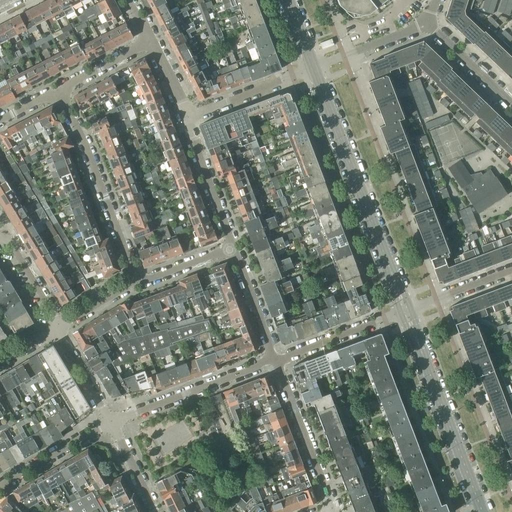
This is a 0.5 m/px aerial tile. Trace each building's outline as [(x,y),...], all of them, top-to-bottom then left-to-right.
[(48,0),(46,1),(53,16),(55,21),(65,16),(57,0),(48,0)] [(57,0),(65,16),(74,11),(72,7),(68,0),(57,0)] [(90,0),(94,6),(85,10),(82,12),(83,14),(87,21),(88,20),(93,17),(102,13),(116,5),(113,0),(90,0)] [(140,0),(143,5),(146,10),(151,7),(152,9),(170,0),(140,0)] [(170,0),(152,9),(156,16),(169,10),(167,5),(173,3),(171,0),(170,0)] [(254,0),(232,0),(223,4),(225,10),(237,5),(239,9),(255,3),(254,0)] [(370,14),(387,0),(336,0),(339,6),(345,11),(361,16),(370,14)] [(463,0),(450,0),(449,5),(467,10),(468,10),(470,10),(472,3),(463,0)] [(484,0),(481,10),(492,14),(496,0),(484,0)] [(511,6),(511,0),(501,0),(498,12),(509,16),(511,6)] [(37,6),(44,21),(53,16),(46,1),(37,6)] [(228,18),(230,24),(259,13),(255,3),(239,9),(241,14),(228,18)] [(102,13),(106,22),(107,23),(112,20),(114,18),(121,15),(116,5),(102,13)] [(445,18),(452,25),(461,15),(468,14),(468,10),(467,10),(449,5),(445,18)] [(28,11),(35,25),(44,21),(37,6),(28,11)] [(156,16),(160,24),(186,11),(189,10),(187,6),(171,14),(169,10),(156,16)] [(204,21),(205,21),(209,18),(207,14),(208,13),(206,9),(202,11),(202,12),(200,13),(204,21)] [(19,16),(26,30),(35,25),(28,11),(19,16)] [(160,24),(164,32),(177,25),(183,22),(181,19),(189,15),(186,11),(160,24)] [(245,25),(247,29),(263,23),(259,13),(230,24),(233,30),(245,25)] [(452,25),(459,32),(473,16),(470,13),(468,14),(461,15),(452,25)] [(77,17),(81,24),(83,23),(87,21),(83,14),(77,17)] [(10,20),(17,35),(26,30),(19,16),(10,20)] [(459,32),(466,38),(480,23),(473,16),(459,32)] [(1,25),(8,39),(17,35),(10,20),(1,25)] [(168,40),(193,27),(194,26),(192,22),(185,26),(183,22),(177,25),(164,32),(168,40)] [(125,23),(116,28),(123,43),(133,38),(125,23)] [(247,29),(252,42),(268,36),(263,23),(247,29)] [(473,45),(474,44),(488,28),(487,29),(480,23),(466,38),(473,45)] [(0,25),(0,43),(4,42),(7,47),(11,45),(8,39),(1,25),(0,25)] [(70,25),(60,30),(62,34),(67,31),(72,29),(70,25)] [(168,40),(172,47),(190,38),(188,34),(195,30),(193,27),(168,40)] [(207,29),(211,37),(216,34),(215,33),(213,27),(208,29),(207,29)] [(116,28),(107,33),(114,47),(123,43),(116,28)] [(474,44),(481,51),(496,35),(488,28),(474,44)] [(60,30),(51,34),(53,38),(58,36),(62,34),(60,30)] [(107,33),(97,37),(105,52),(114,47),(107,33)] [(51,34),(42,39),(44,43),(47,42),(52,39),(53,38),(51,34)] [(216,34),(211,37),(209,38),(212,46),(219,42),(216,34)] [(481,51),(488,57),(503,42),(496,35),(481,51)] [(176,55),(195,45),(197,44),(193,36),(190,38),(172,47),(176,55)] [(254,48),(258,59),(274,53),(268,36),(252,42),(239,46),(238,45),(231,47),(233,52),(240,49),(246,47),(247,51),(254,48)] [(97,37),(89,42),(96,57),(105,52),(97,37)] [(35,48),(40,45),(44,43),(42,39),(33,43),(35,48)] [(331,39),(320,43),(322,49),(333,45),(331,39)] [(423,41),(410,46),(416,61),(419,60),(421,62),(432,50),(423,41)] [(23,47),(26,53),(29,51),(35,48),(31,42),(23,47)] [(65,50),(60,52),(67,67),(76,62),(69,48),(66,42),(62,44),(65,50)] [(78,43),(87,61),(96,57),(89,42),(80,46),(78,43)] [(488,57),(495,64),(510,49),(503,42),(488,57)] [(78,43),(69,48),(76,62),(85,58),(87,61),(78,43)] [(176,55),(180,62),(193,56),(191,51),(196,49),(195,45),(176,55)] [(410,46),(401,50),(409,69),(415,67),(413,62),(416,61),(410,46)] [(495,64),(503,71),(511,61),(511,50),(510,49),(495,64)] [(401,50),(392,53),(398,68),(406,65),(408,70),(409,69),(401,50)] [(432,50),(421,62),(417,66),(423,72),(439,56),(432,50)] [(60,52),(51,57),(58,72),(67,67),(60,52)] [(18,57),(20,61),(28,57),(26,53),(22,55),(18,57)] [(245,64),(246,66),(252,80),(280,69),(274,53),(258,59),(245,64)] [(383,56),(384,58),(389,71),(391,70),(393,75),(400,73),(398,68),(392,53),(383,56)] [(180,62),(183,70),(202,60),(201,57),(195,60),(193,56),(180,62)] [(445,62),(439,56),(423,72),(430,78),(445,62)] [(20,61),(18,57),(17,57),(13,59),(8,62),(7,62),(9,66),(20,61)] [(51,57),(42,62),(49,77),(58,72),(51,57)] [(369,66),(374,80),(385,76),(387,72),(389,71),(384,58),(370,63),(369,65),(369,66)] [(128,67),(133,76),(149,68),(144,59),(128,67)] [(183,70),(188,78),(201,71),(205,69),(209,67),(205,59),(202,60),(183,70)] [(510,78),(511,79),(511,78),(511,61),(503,71),(510,78)] [(0,66),(0,71),(1,73),(10,68),(9,66),(7,62),(0,66)] [(42,62),(33,67),(40,81),(49,77),(42,62)] [(240,62),(236,63),(243,83),(252,80),(246,66),(242,68),(240,62)] [(451,69),(445,62),(430,78),(436,83),(435,85),(450,70),(451,69)] [(236,63),(228,66),(235,87),(243,83),(236,63)] [(223,68),(220,69),(228,89),(235,87),(228,66),(223,68)] [(11,70),(14,76),(22,91),(31,86),(24,71),(18,74),(15,67),(11,70)] [(33,67),(24,71),(31,86),(40,81),(33,67)] [(133,76),(138,86),(153,78),(151,74),(151,72),(149,68),(133,76)] [(192,87),(207,81),(205,78),(209,76),(205,69),(201,71),(188,78),(192,87)] [(214,78),(219,92),(228,89),(220,69),(216,70),(218,76),(214,78)] [(456,76),(450,70),(435,85),(441,91),(456,76)] [(111,77),(110,77),(110,78),(114,86),(121,83),(116,74),(111,76),(111,77)] [(14,76),(5,81),(15,99),(13,95),(22,91),(14,76)] [(368,82),(373,96),(392,89),(387,77),(385,76),(374,80),(368,82)] [(464,83),(456,76),(441,91),(449,98),(464,83)] [(105,81),(101,82),(108,97),(118,92),(117,91),(114,86),(110,78),(109,78),(108,78),(105,79),(105,81)] [(142,94),(158,87),(157,87),(158,86),(156,83),(155,82),(153,78),(138,86),(142,94)] [(210,80),(207,81),(192,87),(199,100),(219,92),(214,78),(210,79),(210,80)] [(408,83),(422,119),(433,115),(419,79),(408,83)] [(7,85),(0,88),(0,92),(6,104),(15,99),(5,81),(7,85)] [(96,84),(91,86),(100,102),(108,97),(101,82),(97,84),(96,84)] [(471,89),(464,83),(449,98),(456,105),(471,89)] [(87,90),(83,92),(91,107),(100,102),(91,86),(87,88),(87,90)] [(142,94),(146,103),(162,97),(160,93),(160,92),(159,89),(158,88),(158,87),(142,94)] [(373,96),(378,108),(397,101),(392,89),(373,96)] [(478,96),(471,89),(456,105),(463,111),(478,96)] [(91,107),(83,92),(79,94),(77,93),(75,95),(74,96),(73,97),(81,112),(91,107)] [(124,92),(119,95),(123,103),(128,100),(124,92)] [(289,92),(259,103),(264,115),(294,104),(289,92)] [(474,115),(476,117),(487,105),(478,96),(463,111),(470,118),(474,115)] [(146,103),(150,113),(165,107),(166,105),(165,102),(163,102),(162,97),(146,103)] [(378,108),(384,125),(403,118),(397,101),(378,108)] [(259,103),(243,109),(250,129),(251,128),(266,122),(264,115),(259,103)] [(123,104),(114,108),(116,113),(125,109),(123,104)] [(296,111),(294,104),(264,115),(266,122),(269,121),(296,111)] [(475,123),(482,129),(496,113),(487,105),(476,117),(479,119),(475,123)] [(52,107),(47,109),(44,111),(52,126),(55,124),(58,130),(62,128),(52,107)] [(150,113),(153,123),(169,117),(168,113),(168,111),(167,109),(165,108),(165,107),(150,113)] [(114,108),(105,113),(107,116),(116,113),(114,108)] [(129,119),(130,121),(134,119),(136,118),(132,109),(126,111),(128,116),(129,119)] [(243,109),(235,112),(248,144),(251,143),(256,141),(255,138),(253,133),(251,128),(250,129),(243,109)] [(48,128),(52,126),(44,111),(37,115),(47,136),(51,134),(48,128)] [(300,121),(296,111),(269,121),(271,124),(275,122),(276,124),(282,122),(284,127),(300,121)] [(208,148),(230,140),(237,137),(241,146),(248,144),(235,112),(199,126),(208,148)] [(482,129),(489,135),(503,120),(496,113),(482,129)] [(94,114),(85,118),(87,123),(89,123),(90,123),(98,120),(94,114)] [(49,138),(47,136),(37,115),(29,119),(37,134),(41,132),(45,140),(49,138)] [(424,124),(426,129),(449,120),(447,115),(424,124)] [(92,129),(94,133),(114,125),(109,127),(106,117),(98,120),(90,123),(90,124),(90,125),(91,128),(92,129)] [(153,123),(157,132),(173,126),(172,126),(173,124),(172,122),(170,121),(169,117),(153,123)] [(379,127),(384,141),(403,134),(398,121),(403,119),(403,118),(384,125),(379,127)] [(33,136),(37,134),(29,119),(22,122),(33,143),(36,141),(33,136)] [(130,121),(131,123),(135,134),(139,132),(134,119),(130,121)] [(489,135),(496,142),(510,127),(503,120),(489,135)] [(271,137),(273,143),(304,131),(300,121),(284,127),(286,132),(281,134),(271,137)] [(29,145),(33,143),(22,122),(15,126),(22,141),(26,140),(29,145)] [(102,140),(102,141),(118,135),(114,125),(94,133),(99,131),(100,135),(100,136),(101,139),(102,140)] [(25,147),(22,141),(15,126),(7,130),(18,151),(22,149),(25,147)] [(157,143),(161,142),(176,136),(175,132),(175,131),(174,128),(173,127),(173,126),(157,132),(159,138),(155,140),(157,143)] [(496,142),(502,148),(511,137),(511,128),(510,127),(496,142)] [(62,128),(58,130),(63,139),(67,137),(62,128)] [(14,153),(18,151),(7,130),(0,133),(0,135),(5,144),(8,149),(11,147),(14,153)] [(290,143),(291,147),(308,141),(304,131),(273,143),(275,148),(290,143)] [(389,154),(394,152),(408,146),(403,134),(384,141),(389,154)] [(104,146),(106,150),(121,144),(118,135),(102,141),(102,143),(103,146),(104,146)] [(161,142),(164,151),(180,145),(180,144),(179,141),(178,140),(176,136),(161,142)] [(50,154),(50,155),(66,148),(72,146),(67,137),(63,139),(60,141),(52,145),(53,148),(48,150),(49,154),(50,154)] [(511,137),(502,148),(509,155),(511,151),(511,137)] [(208,148),(211,156),(227,150),(226,146),(232,144),(230,140),(208,148)] [(279,158),(281,163),(311,151),(308,141),(291,147),(293,152),(289,154),(279,158)] [(3,157),(5,157),(9,154),(11,153),(8,149),(5,144),(0,146),(4,152),(1,153),(3,157)] [(109,159),(109,160),(125,154),(121,144),(106,150),(107,154),(107,155),(108,158),(109,159)] [(394,152),(397,160),(416,153),(413,144),(408,146),(394,152)] [(164,151),(168,161),(183,155),(182,151),(183,150),(181,147),(180,146),(180,145),(164,151)] [(211,156),(213,163),(236,155),(240,153),(239,149),(234,151),(233,147),(227,150),(211,156)] [(45,160),(47,164),(69,156),(66,148),(50,155),(51,158),(45,160)] [(297,162),(299,167),(315,161),(311,151),(281,163),(283,168),(297,162)] [(397,160),(400,169),(420,162),(416,153),(397,160)] [(9,154),(5,157),(8,162),(7,162),(9,166),(14,163),(9,154)] [(111,165),(113,169),(129,163),(125,154),(109,160),(110,160),(109,162),(110,165),(111,165)] [(168,161),(171,171),(187,165),(186,161),(186,159),(185,156),(184,156),(183,155),(168,161)] [(213,163),(216,171),(233,165),(239,163),(236,155),(213,163)] [(54,166),(56,170),(72,164),(69,156),(47,164),(49,168),(54,166)] [(286,178),(288,183),(319,171),(315,161),(299,167),(301,172),(297,174),(286,178)] [(495,178),(490,170),(482,175),(480,173),(470,176),(460,161),(448,169),(461,189),(462,188),(467,197),(478,214),(507,194),(495,178)] [(216,171),(219,179),(249,167),(248,164),(242,165),(241,162),(239,163),(233,165),(216,171)] [(400,169),(404,178),(423,171),(420,162),(400,169)] [(3,170),(8,179),(14,176),(20,172),(14,163),(9,166),(3,170)] [(116,178),(117,179),(132,173),(129,163),(113,169),(115,173),(114,175),(115,178),(116,178)] [(19,167),(23,174),(26,172),(29,171),(25,164),(18,167),(19,167)] [(50,172),(53,180),(75,171),(72,164),(56,170),(50,172)] [(171,171),(175,180),(191,174),(190,174),(191,172),(190,169),(189,169),(187,165),(171,171)] [(267,168),(267,169),(269,174),(275,172),(273,166),(267,168)] [(228,180),(230,183),(252,175),(250,171),(249,167),(219,179),(226,177),(227,179),(228,180)] [(61,182),(62,185),(78,179),(75,171),(53,180),(54,184),(61,182)] [(305,183),(307,187),(323,181),(319,171),(288,183),(290,188),(300,185),(305,183)] [(404,178),(407,187),(427,180),(423,171),(404,178)] [(27,182),(28,181),(31,180),(26,172),(23,174),(27,182)] [(119,184),(120,188),(136,182),(132,173),(117,179),(117,180),(116,181),(117,184),(119,184)] [(175,180),(179,190),(194,184),(193,180),(193,178),(192,176),(191,175),(191,174),(175,180)] [(231,189),(231,191),(249,185),(248,181),(253,179),(252,175),(230,183),(231,187),(231,189)] [(273,184),(275,188),(279,187),(275,176),(271,178),(272,181),(273,184)] [(28,181),(31,187),(32,189),(37,186),(34,179),(34,178),(32,180),(31,180),(28,181)] [(55,197),(81,187),(78,179),(62,185),(63,189),(57,191),(59,195),(55,197)] [(0,195),(11,189),(5,180),(0,183),(0,195)] [(407,187),(411,196),(430,189),(427,180),(407,187)] [(309,194),(311,198),(327,192),(323,181),(307,187),(294,192),(296,198),(309,194)] [(124,197),(124,198),(140,192),(136,182),(120,188),(122,192),(121,194),(122,197),(124,197)] [(179,190),(182,199),(198,193),(198,191),(197,188),(196,188),(194,184),(179,190)] [(234,195),(235,199),(258,190),(256,186),(250,189),(249,185),(231,191),(233,194),(234,195)] [(66,197),(68,201),(84,195),(81,187),(55,197),(56,201),(60,199),(66,197)] [(276,192),(277,194),(278,198),(283,196),(279,187),(275,188),(276,192)] [(0,203),(2,207),(16,198),(11,189),(0,195),(0,203)] [(411,196),(414,205),(433,198),(430,189),(411,196)] [(31,190),(27,192),(25,193),(28,199),(34,195),(31,190)] [(236,204),(237,207),(255,200),(253,196),(259,194),(258,190),(235,199),(237,203),(236,204)] [(126,203),(128,207),(143,201),(140,192),(124,198),(124,200),(125,203),(126,203)] [(299,207),(302,213),(331,202),(327,192),(311,198),(313,202),(299,207)] [(182,199),(186,209),(202,203),(200,199),(201,198),(200,195),(198,194),(198,193),(182,199)] [(40,203),(44,201),(40,194),(36,195),(40,203)] [(63,207),(65,211),(87,202),(84,195),(68,201),(69,205),(63,207)] [(4,212),(6,216),(21,207),(16,198),(2,207),(5,210),(4,212)] [(414,205),(417,213),(432,208),(437,206),(433,198),(414,205)] [(240,210),(241,214),(263,205),(262,201),(256,204),(255,200),(237,207),(238,210),(240,210)] [(40,203),(45,210),(49,208),(44,201),(40,203)] [(131,216),(131,217),(147,211),(143,201),(128,207),(129,211),(128,213),(130,216),(131,216)] [(72,213),(74,216),(90,210),(87,202),(65,211),(66,215),(72,213)] [(317,214),(319,218),(335,212),(331,202),(302,213),(304,219),(317,214)] [(186,209),(189,218),(205,212),(206,210),(204,207),(203,207),(202,203),(186,209)] [(242,219),(243,222),(260,215),(259,211),(265,209),(263,205),(241,214),(243,218),(242,219)] [(11,221),(13,224),(27,216),(21,207),(6,216),(9,221),(11,221)] [(41,207),(35,211),(41,220),(46,217),(41,207)] [(282,208),(286,217),(287,222),(288,224),(288,223),(291,223),(295,221),(294,216),(290,217),(286,207),(282,208)] [(470,207),(459,211),(467,234),(479,230),(470,207)] [(45,210),(49,217),(53,216),(49,208),(45,210)] [(413,215),(418,228),(437,221),(432,208),(417,213),(413,215)] [(69,223),(71,227),(93,218),(90,210),(74,216),(75,220),(69,223)] [(130,228),(150,220),(147,211),(131,217),(131,218),(131,219),(132,222),(133,222),(135,226),(130,228)] [(189,218),(193,228),(209,222),(207,218),(208,217),(207,214),(206,213),(205,212),(189,218)] [(306,235),(309,234),(339,223),(335,212),(319,218),(320,223),(307,228),(309,232),(306,233),(306,235)] [(244,222),(248,231),(275,221),(274,216),(262,220),(260,215),(243,222),(244,222)] [(14,230),(17,234),(32,225),(27,216),(13,224),(15,228),(14,230)] [(49,217),(53,225),(57,223),(53,216),(49,217)] [(248,231),(252,242),(268,236),(266,230),(277,226),(277,225),(287,222),(286,217),(281,219),(275,221),(248,231)] [(78,228),(80,232),(96,226),(93,218),(71,227),(72,230),(78,228)] [(150,220),(130,228),(132,232),(131,234),(132,237),(134,237),(134,238),(143,235),(149,232),(154,230),(150,220)] [(22,239),(24,242),(37,234),(46,229),(52,225),(49,221),(41,226),(35,230),(32,225),(17,234),(20,239),(22,239)] [(418,228),(423,242),(442,235),(437,221),(418,228)] [(193,228),(197,238),(213,231),(212,227),(210,226),(209,222),(193,228)] [(53,225),(57,232),(61,230),(57,223),(53,225)] [(325,235),(327,239),(343,233),(339,223),(309,234),(312,240),(325,235)] [(75,238),(77,242),(99,234),(96,226),(80,232),(81,236),(75,238)] [(161,228),(165,236),(173,257),(177,255),(178,256),(181,255),(182,253),(183,253),(179,244),(177,237),(171,239),(166,226),(161,228)] [(57,232),(62,239),(66,237),(61,230),(57,232)] [(176,234),(177,237),(179,244),(187,241),(183,231),(181,232),(176,234)] [(213,231),(197,238),(193,239),(195,243),(198,241),(200,247),(217,241),(213,231)] [(315,248),(317,254),(346,243),(343,233),(327,239),(318,242),(319,247),(315,248)] [(25,248),(28,252),(43,243),(37,234),(24,242),(26,246),(25,248)] [(84,244),(86,247),(108,239),(107,239),(102,241),(99,234),(77,242),(78,246),(84,244)] [(133,239),(135,244),(145,241),(143,235),(134,238),(133,239)] [(423,242),(428,255),(447,248),(442,235),(423,242)] [(163,242),(157,244),(163,260),(164,260),(165,261),(168,259),(169,258),(173,257),(165,236),(161,238),(163,242)] [(252,242),(256,252),(283,242),(281,237),(270,241),(268,236),(252,242)] [(62,239),(66,246),(70,244),(66,237),(62,239)] [(502,247),(498,248),(503,261),(511,258),(504,238),(499,240),(502,247)] [(87,251),(88,255),(110,247),(108,239),(86,247),(86,248),(91,246),(93,249),(87,251)] [(187,241),(179,244),(183,253),(184,253),(190,251),(187,241)] [(495,241),(491,243),(486,244),(494,265),(503,261),(498,248),(495,241)] [(256,252),(260,262),(276,256),(274,251),(285,247),(283,242),(256,252)] [(32,257),(34,260),(48,252),(43,243),(28,252),(31,257),(32,257)] [(62,243),(59,246),(64,254),(68,252),(62,243)] [(333,256),(334,260),(351,254),(346,243),(317,254),(320,260),(333,256)] [(66,246),(70,253),(74,252),(70,244),(66,246)] [(157,244),(148,248),(154,264),(158,262),(159,263),(162,262),(163,260),(157,244)] [(483,254),(480,255),(485,268),(494,265),(486,244),(480,247),(483,254)] [(96,257),(97,261),(113,255),(110,247),(88,255),(90,259),(96,257)] [(154,264),(148,248),(138,252),(144,267),(145,267),(146,268),(149,267),(150,265),(154,264)] [(428,255),(433,269),(446,264),(444,258),(448,257),(447,253),(449,253),(447,248),(428,255)] [(473,250),(468,251),(476,271),(485,268),(480,255),(475,257),(473,250)] [(464,261),(462,262),(467,275),(476,271),(468,251),(462,254),(464,261)] [(36,265),(38,270),(53,261),(48,252),(34,260),(37,264),(36,265)] [(70,253),(75,260),(79,258),(78,258),(75,252),(74,252),(70,253)] [(323,269),(325,275),(354,264),(351,254),(334,260),(336,265),(323,269)] [(93,267),(94,271),(116,263),(113,255),(97,261),(99,265),(93,267)] [(260,262),(263,273),(291,262),(289,257),(278,261),(276,256),(260,262)] [(64,262),(66,265),(73,261),(71,257),(64,260),(64,262)] [(79,258),(75,260),(79,268),(83,266),(80,260),(79,258)] [(455,265),(453,266),(457,278),(467,275),(462,262),(461,263),(459,258),(453,260),(455,265)] [(263,273),(267,283),(283,276),(288,275),(286,269),(293,267),(292,265),(298,262),(297,260),(291,262),(263,273)] [(43,274),(45,278),(59,270),(53,261),(38,270),(41,275),(43,274)] [(73,261),(66,265),(68,269),(69,269),(76,266),(73,261)] [(116,263),(94,271),(84,275),(86,279),(97,274),(102,272),(104,278),(112,275),(112,273),(119,271),(116,263)] [(199,283),(208,280),(229,272),(226,263),(211,269),(213,274),(203,278),(201,273),(196,274),(199,283)] [(341,276),(342,280),(358,275),(354,264),(325,275),(327,281),(341,276)] [(446,264),(433,269),(438,282),(441,281),(443,284),(457,278),(453,266),(447,268),(446,264)] [(46,283),(49,288),(64,279),(59,270),(45,278),(47,282),(46,283)] [(229,272),(208,280),(210,284),(215,281),(217,286),(232,280),(229,272)] [(76,283),(79,282),(84,279),(81,274),(74,279),(76,283)] [(187,278),(197,305),(200,312),(204,310),(199,297),(204,296),(202,292),(199,283),(196,274),(187,278)] [(345,291),(350,289),(354,287),(362,284),(358,275),(342,280),(342,281),(345,291)] [(260,286),(264,296),(291,286),(289,280),(278,285),(276,280),(284,277),(283,276),(267,283),(260,286)] [(289,280),(291,286),(301,282),(299,277),(289,280)] [(179,281),(186,300),(191,299),(191,300),(194,306),(197,305),(187,278),(179,281)] [(54,292),(56,296),(69,288),(64,279),(49,288),(52,292),(54,292)] [(84,279),(79,282),(82,287),(79,289),(81,293),(84,291),(85,291),(89,288),(84,279)] [(307,279),(304,281),(303,281),(307,291),(311,289),(307,279)] [(310,282),(313,289),(314,291),(321,289),(317,279),(310,282)] [(232,280),(217,286),(219,291),(213,293),(215,297),(235,289),(232,280)] [(0,298),(14,291),(8,281),(0,285),(0,298)] [(172,289),(182,313),(185,312),(182,302),(186,300),(179,281),(180,284),(177,285),(176,287),(172,289)] [(511,285),(511,284),(502,287),(507,300),(511,298),(511,301),(511,285)] [(264,296),(267,306),(284,300),(282,295),(293,290),(291,286),(264,296)] [(354,287),(350,289),(360,315),(369,311),(370,309),(368,303),(369,303),(367,296),(365,297),(364,294),(358,296),(354,287)] [(502,287),(493,291),(501,310),(505,308),(503,301),(507,300),(502,287)] [(69,288),(56,296),(58,300),(57,301),(59,305),(61,304),(61,305),(75,297),(69,288)] [(164,292),(170,307),(174,305),(178,315),(182,313),(172,289),(169,290),(168,289),(165,290),(165,291),(164,292)] [(235,289),(215,297),(216,301),(222,298),(224,303),(239,297),(235,289)] [(303,292),(306,302),(317,331),(327,328),(320,310),(315,312),(310,299),(316,297),(314,291),(313,289),(311,289),(307,291),(303,292)] [(348,298),(342,300),(349,319),(360,315),(350,289),(345,291),(348,298)] [(0,304),(1,304),(5,310),(20,301),(14,291),(0,298),(0,304)] [(156,295),(164,316),(165,320),(169,318),(165,308),(170,307),(164,292),(162,291),(160,292),(159,293),(156,295)] [(493,291),(484,294),(488,307),(492,305),(495,312),(501,310),(493,291)] [(484,294),(474,298),(482,317),(487,315),(484,308),(488,307),(484,294)] [(147,298),(153,313),(158,311),(160,317),(164,316),(156,295),(152,296),(151,295),(148,296),(148,298),(147,298)] [(332,295),(328,296),(338,323),(349,319),(342,300),(335,302),(332,295)] [(327,307),(320,310),(327,328),(338,323),(328,296),(323,298),(327,307)] [(139,301),(147,322),(151,320),(148,315),(153,313),(147,298),(146,297),(143,298),(143,300),(139,301)] [(239,297),(224,303),(226,308),(217,311),(219,315),(227,312),(242,306),(239,297)] [(474,298),(465,301),(470,314),(473,312),(475,318),(481,316),(481,317),(482,317),(474,298)] [(136,319),(130,303),(128,300),(119,306),(132,327),(135,325),(131,317),(133,316),(134,315),(136,319)] [(267,306),(274,322),(284,319),(282,313),(284,312),(286,318),(292,316),(290,310),(288,311),(284,300),(267,306)] [(6,318),(8,322),(25,312),(21,304),(19,302),(20,302),(20,301),(5,310),(4,311),(8,317),(6,318)] [(143,335),(151,333),(149,327),(147,322),(139,301),(136,302),(134,301),(130,303),(136,319),(141,317),(143,323),(144,323),(145,326),(140,328),(143,335)] [(449,311),(454,323),(467,319),(465,315),(470,314),(465,301),(451,306),(452,309),(449,311)] [(305,316),(300,318),(306,335),(317,331),(306,302),(301,304),(305,316)] [(119,306),(112,310),(120,323),(124,321),(127,327),(127,326),(129,330),(132,327),(119,306)] [(242,306),(227,312),(229,316),(221,319),(222,323),(245,314),(242,306)] [(112,310),(104,314),(121,342),(124,340),(129,339),(127,335),(126,334),(122,337),(116,326),(120,323),(112,310)] [(25,312),(8,322),(11,326),(12,325),(16,332),(32,323),(25,312)] [(104,314),(97,319),(105,332),(109,330),(114,338),(117,344),(121,342),(104,314)] [(234,329),(238,327),(248,323),(245,314),(222,323),(224,327),(232,324),(234,329)] [(88,361),(94,371),(111,361),(114,367),(118,365),(139,358),(148,354),(152,353),(154,352),(158,350),(161,349),(168,347),(178,343),(187,340),(197,336),(207,333),(213,330),(211,327),(209,319),(208,319),(208,318),(203,320),(195,322),(186,324),(177,326),(168,329),(160,331),(155,332),(151,333),(143,335),(138,336),(129,339),(124,340),(121,342),(117,344),(109,349),(106,351),(102,353),(98,355),(88,361)] [(294,319),(290,320),(296,339),(306,335),(300,318),(294,320),(294,319)] [(97,319),(89,323),(106,351),(109,349),(101,335),(105,332),(97,319)] [(284,319),(274,322),(282,345),(296,339),(290,320),(285,322),(284,319)] [(454,323),(459,338),(478,330),(476,326),(474,326),(473,323),(469,325),(467,319),(454,323)] [(89,323),(82,328),(90,341),(94,339),(102,353),(106,351),(89,323)] [(238,327),(242,337),(243,337),(248,352),(258,348),(248,323),(238,327)] [(503,324),(496,327),(498,333),(505,330),(503,324)] [(1,330),(6,338),(10,336),(5,328),(1,330)] [(72,334),(88,361),(98,355),(90,341),(82,328),(72,334)] [(133,331),(134,332),(135,333),(138,336),(143,335),(140,328),(133,331)] [(459,338),(464,352),(483,344),(478,330),(459,338)] [(207,333),(197,336),(199,340),(200,343),(210,339),(209,338),(207,333)] [(362,350),(366,361),(383,355),(388,353),(384,342),(383,342),(380,333),(363,339),(367,348),(362,350)] [(506,334),(500,336),(503,343),(508,342),(506,334)] [(243,337),(242,337),(232,340),(238,356),(239,355),(241,357),(243,356),(243,354),(248,352),(243,337)] [(363,339),(347,346),(351,355),(362,350),(367,348),(363,339)] [(232,340),(223,344),(228,359),(232,358),(234,359),(237,358),(238,356),(232,340)] [(223,344),(213,348),(220,368),(221,368),(219,364),(224,363),(224,361),(228,359),(223,344)] [(464,352),(470,366),(489,358),(483,344),(464,352)] [(52,346),(36,355),(41,363),(57,354),(52,346)] [(347,346),(335,350),(342,368),(349,365),(349,366),(354,364),(354,363),(352,358),(351,355),(347,346)] [(203,351),(205,356),(211,372),(220,368),(213,348),(203,351)] [(335,350),(325,354),(335,380),(337,386),(341,384),(339,379),(337,371),(343,369),(342,368),(335,350)] [(62,361),(57,354),(41,363),(44,369),(45,369),(46,371),(62,361)] [(150,360),(148,354),(139,358),(140,361),(141,363),(150,360)] [(325,354),(314,358),(320,375),(326,373),(330,382),(335,380),(325,354)] [(36,355),(29,359),(42,382),(47,391),(47,390),(51,388),(53,387),(49,382),(48,383),(41,371),(44,369),(41,363),(36,355)] [(365,361),(372,378),(389,371),(383,355),(366,361),(365,361)] [(205,356),(195,359),(201,375),(211,372),(205,356)] [(314,358),(303,362),(313,389),(317,387),(314,377),(320,375),(314,358)] [(474,378),(479,376),(498,369),(498,368),(493,370),(489,358),(470,366),(474,378)] [(29,359),(21,364),(30,378),(33,376),(39,384),(42,382),(29,359)] [(195,359),(185,363),(191,379),(201,375),(195,359)] [(66,369),(62,361),(46,371),(51,378),(66,369)] [(111,361),(94,371),(110,398),(130,393),(114,367),(111,361)] [(298,385),(301,393),(308,390),(308,391),(313,389),(303,362),(293,366),(292,368),(295,374),(294,375),(296,382),(297,381),(298,383),(300,382),(301,384),(298,385)] [(185,363),(175,367),(181,383),(191,379),(185,363)] [(14,368),(28,392),(31,397),(34,395),(32,390),(29,386),(26,380),(30,378),(21,364),(14,368)] [(118,365),(114,367),(130,393),(132,394),(135,394),(136,392),(140,391),(134,375),(124,378),(118,365)] [(175,367),(165,370),(171,386),(181,383),(175,367)] [(14,368),(6,373),(15,387),(19,384),(21,389),(24,394),(28,392),(14,368)] [(71,377),(66,369),(51,378),(55,386),(71,377)] [(144,371),(152,393),(162,390),(156,374),(154,369),(145,373),(144,371)] [(479,376),(482,385),(502,377),(498,369),(479,376)] [(165,370),(156,374),(162,390),(171,386),(165,370)] [(144,371),(134,375),(140,391),(145,390),(146,391),(151,390),(152,394),(152,393),(144,371)] [(372,378),(377,393),(395,387),(389,371),(372,378)] [(6,373),(0,376),(0,378),(16,406),(20,403),(11,389),(15,387),(6,373)] [(266,399),(271,412),(281,409),(268,375),(259,379),(266,399)] [(75,385),(71,377),(55,386),(60,394),(75,385)] [(482,385),(486,394),(505,386),(502,377),(482,385)] [(0,378),(0,395),(4,393),(8,399),(13,408),(16,406),(0,378)] [(263,401),(266,399),(259,379),(250,382),(257,400),(262,398),(263,401)] [(252,402),(257,400),(250,382),(241,386),(248,406),(252,405),(252,404),(252,402)] [(350,386),(352,392),(358,389),(356,383),(350,386)] [(80,392),(75,385),(60,394),(65,401),(80,392)] [(251,412),(248,406),(241,386),(232,389),(238,403),(243,401),(247,413),(248,413),(251,412)] [(486,394),(489,403),(508,395),(505,386),(486,394)] [(310,401),(321,397),(318,388),(317,387),(313,389),(308,391),(308,390),(301,393),(304,404),(310,401)] [(377,393),(384,410),(402,403),(395,387),(377,393)] [(232,405),(238,403),(232,389),(223,392),(223,393),(222,393),(223,393),(230,412),(236,427),(239,425),(236,417),(237,417),(234,411),(235,411),(232,405)] [(49,394),(47,390),(47,391),(40,395),(43,401),(51,396),(49,394)] [(313,405),(316,411),(333,404),(331,398),(340,395),(338,390),(333,392),(328,394),(323,396),(321,397),(310,401),(312,405),(313,405)] [(85,400),(80,392),(65,401),(69,409),(85,400)] [(221,394),(220,394),(209,398),(212,405),(222,401),(220,394),(221,394)] [(489,403),(492,411),(511,404),(508,395),(489,403)] [(45,408),(44,408),(59,432),(66,427),(54,407),(50,400),(46,402),(48,405),(50,409),(54,415),(50,417),(45,408)] [(89,408),(85,400),(69,409),(75,419),(88,408),(89,408)] [(361,400),(356,402),(359,411),(364,409),(361,400)] [(54,407),(66,427),(73,421),(64,406),(63,406),(64,407),(60,410),(56,401),(52,404),(54,407)] [(350,404),(354,413),(359,411),(356,402),(355,402),(350,404)] [(384,410),(390,426),(408,419),(402,403),(384,410)] [(316,411),(321,426),(348,415),(345,406),(335,409),(333,404),(316,411)] [(496,422),(500,433),(511,428),(511,418),(511,416),(510,415),(511,414),(511,404),(492,411),(496,422)] [(50,425),(45,427),(54,441),(62,436),(59,432),(44,408),(41,410),(46,419),(50,425)] [(260,417),(263,425),(284,417),(281,409),(271,412),(271,413),(260,417)] [(364,409),(359,411),(363,423),(369,421),(364,409)] [(359,411),(354,413),(359,428),(365,426),(363,423),(359,411)] [(32,421),(34,425),(46,445),(54,441),(45,427),(42,429),(38,423),(39,423),(33,414),(30,416),(29,416),(32,421)] [(321,426),(327,440),(344,434),(342,428),(352,425),(348,415),(321,426)] [(271,426),(273,430),(287,425),(284,417),(263,425),(260,426),(261,430),(271,426)] [(390,426),(396,442),(414,435),(408,419),(390,426)] [(19,423),(15,425),(32,454),(39,450),(31,436),(27,438),(24,431),(23,431),(21,427),(25,425),(22,420),(19,423)] [(8,426),(6,422),(0,425),(0,429),(1,430),(8,426)] [(20,442),(16,444),(24,458),(32,454),(15,425),(11,426),(16,436),(20,442)] [(31,436),(39,450),(46,445),(34,425),(31,427),(35,433),(31,436)] [(268,437),(269,441),(290,433),(287,425),(273,430),(275,435),(268,437)] [(511,428),(500,433),(504,441),(511,438),(511,428)] [(0,433),(2,436),(5,441),(17,462),(24,458),(16,444),(12,446),(3,431),(0,433)] [(277,442),(279,446),(293,441),(290,433),(269,441),(271,445),(277,442)] [(327,440),(333,456),(359,445),(356,436),(346,439),(344,434),(327,440)] [(396,442),(402,458),(420,451),(414,435),(396,442)] [(0,443),(0,450),(1,452),(9,467),(17,462),(5,441),(0,443)] [(274,453),(275,457),(296,449),(293,441),(279,446),(281,451),(274,453)] [(256,455),(260,453),(261,453),(258,445),(253,447),(256,455)] [(333,456),(338,470),(356,464),(354,458),(363,455),(359,445),(333,456)] [(79,454),(87,468),(90,473),(98,469),(104,465),(102,462),(97,465),(91,456),(93,455),(90,450),(87,449),(79,454)] [(283,458),(285,462),(299,457),(296,449),(275,457),(277,461),(283,458)] [(402,458),(408,474),(426,467),(420,451),(402,458)] [(0,468),(2,471),(9,467),(1,452),(0,452),(0,468)] [(72,458),(85,480),(88,478),(83,470),(87,468),(79,454),(72,458)] [(280,469),(281,473),(302,465),(299,457),(285,462),(287,467),(280,469)] [(65,462),(79,487),(86,483),(85,480),(72,458),(65,462)] [(58,466),(65,480),(68,478),(77,492),(80,490),(78,487),(79,487),(65,462),(58,466)] [(338,470),(344,486),(371,475),(367,466),(358,469),(356,464),(338,470)] [(302,465),(281,473),(284,481),(298,476),(305,473),(302,465)] [(68,503),(76,499),(73,494),(68,497),(61,483),(65,480),(58,466),(50,471),(62,492),(68,503)] [(408,474),(414,490),(432,483),(426,467),(408,474)] [(90,473),(94,479),(90,481),(95,490),(99,488),(101,487),(103,490),(109,487),(111,492),(125,485),(121,476),(107,483),(105,481),(106,479),(104,476),(102,476),(98,469),(90,473)] [(92,511),(100,508),(100,507),(91,492),(85,495),(76,499),(68,503),(62,492),(50,471),(35,480),(47,502),(51,509),(52,511),(92,511)] [(155,484),(159,492),(179,482),(174,474),(158,482),(157,481),(154,483),(155,484)] [(344,486),(350,500),(367,494),(365,488),(374,485),(371,475),(344,486)] [(384,477),(385,480),(387,486),(393,484),(390,475),(384,477)] [(188,487),(191,485),(195,483),(192,476),(184,479),(188,487)] [(34,497),(37,503),(41,500),(43,503),(44,502),(45,504),(47,502),(35,480),(27,484),(34,497)] [(297,486),(292,487),(300,508),(308,505),(300,484),(301,484),(299,480),(295,481),(297,486)] [(304,483),(301,484),(300,484),(308,505),(316,502),(308,481),(304,483)] [(159,492),(162,499),(176,492),(174,489),(180,485),(179,482),(159,492)] [(195,483),(191,485),(195,493),(199,491),(195,483)] [(414,490),(420,506),(438,499),(432,483),(414,490)] [(34,505),(37,503),(34,497),(27,484),(14,492),(19,501),(27,509),(34,505)] [(125,485),(111,492),(113,496),(105,499),(107,503),(109,502),(129,492),(125,485)] [(284,490),(292,511),(300,508),(292,487),(287,489),(285,486),(283,486),(283,488),(284,490)] [(244,511),(264,511),(255,487),(244,491),(234,502),(237,504),(244,511)] [(259,496),(255,487),(264,511),(273,511),(268,496),(265,498),(265,499),(261,500),(259,496)] [(268,496),(273,511),(283,511),(279,500),(275,502),(269,487),(265,488),(268,496)] [(80,490),(77,492),(73,494),(76,499),(85,495),(82,489),(80,490)] [(166,504),(167,506),(187,496),(183,489),(176,492),(162,499),(165,504),(166,504)] [(283,498),(279,500),(283,511),(289,511),(292,511),(284,490),(283,491),(281,492),(283,498)] [(193,494),(197,501),(203,498),(199,491),(193,494)] [(23,511),(27,509),(19,501),(14,492),(9,494),(0,503),(0,511),(23,511)] [(119,507),(121,506),(135,499),(133,494),(130,495),(129,492),(109,502),(111,505),(116,503),(119,507)] [(350,500),(354,511),(365,511),(382,505),(379,496),(375,497),(373,492),(367,494),(350,500)] [(167,506),(170,511),(174,511),(191,504),(187,496),(167,506)] [(201,509),(202,509),(206,506),(203,498),(197,501),(201,509)] [(118,511),(127,511),(139,506),(135,499),(121,506),(123,510),(118,511)] [(448,511),(445,503),(440,505),(438,499),(420,506),(422,511),(427,510),(427,511),(448,511)] [(234,502),(228,508),(231,510),(237,504),(234,502)]
